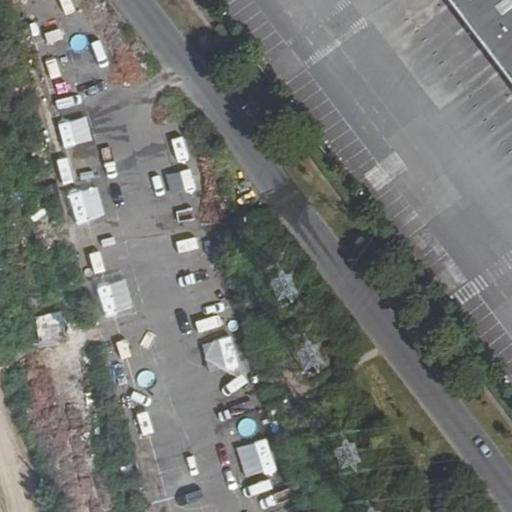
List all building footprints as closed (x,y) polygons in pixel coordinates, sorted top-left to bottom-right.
[(511,0),(459,0),(511,69),(511,0)] [(296,307),(280,312),(287,332),(303,328),(296,307)] [(329,395),(283,410),(293,445),(350,428),(346,411),(334,414),(329,395)] [(275,405),(266,408),(278,448),(286,445),(275,405)] [(275,405),(286,445),(287,445),(275,405)]
